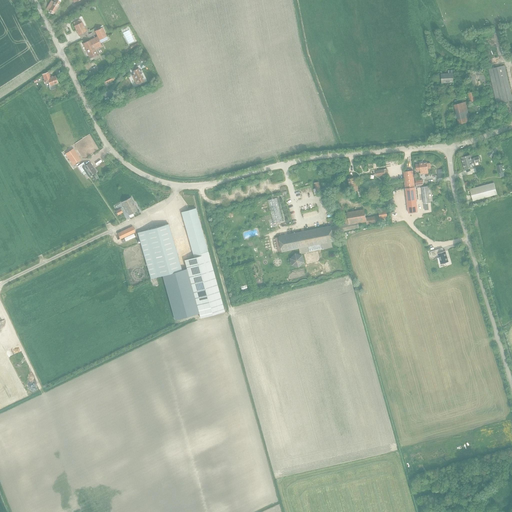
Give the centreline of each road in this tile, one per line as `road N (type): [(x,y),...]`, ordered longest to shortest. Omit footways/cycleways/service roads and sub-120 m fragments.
road 1 (unclassified): [(35,0),(110,149),(159,180),(197,186),(319,156),(447,146)]
road 2 (unclassified): [(511,390),(447,146)]
road 3 (track): [(231,307),(197,186)]
